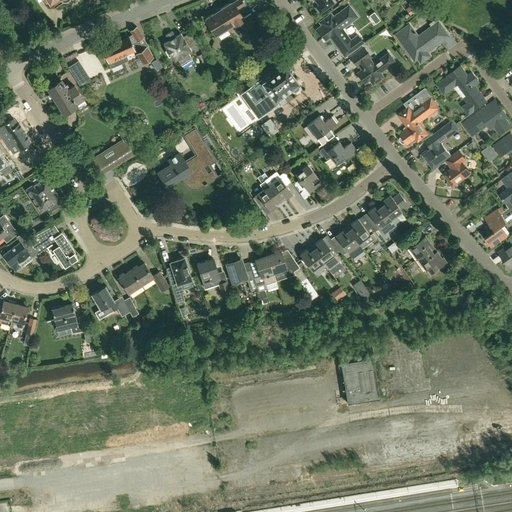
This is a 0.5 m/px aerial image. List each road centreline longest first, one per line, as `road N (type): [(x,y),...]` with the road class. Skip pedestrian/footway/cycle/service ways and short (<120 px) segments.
road 1 (residential): [(138,229),(227,237),(273,231),(315,216),(396,161)]
road 2 (residential): [(511,109),(461,48),(364,117)]
road 3 (tertiary): [(8,69),(166,0)]
road 4 (residential): [(504,285),(396,161)]
road 5 (residential): [(89,200),(8,69)]
road 6 (residential): [(364,117),(281,0)]
